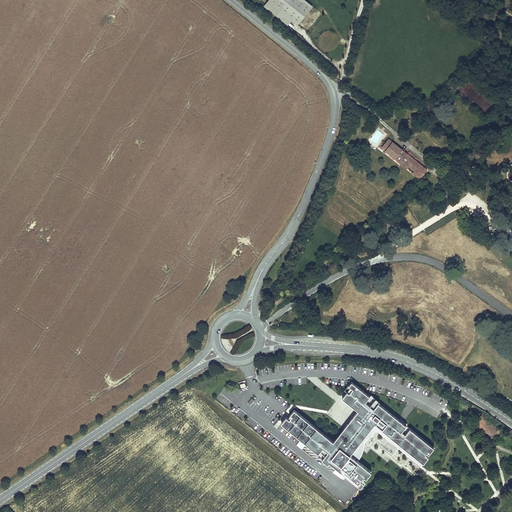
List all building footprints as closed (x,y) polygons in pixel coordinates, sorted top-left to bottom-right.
[(321,12),(306,0),(271,0),(271,1),(293,19),(300,25),(306,30),(321,12)] [(289,24),(293,19),(271,1),(267,6),(289,24)] [(428,171),(389,140),(382,149),(401,165),(404,162),(411,168),(417,173),(415,175),(421,180),(428,171)] [(404,162),(401,165),(401,166),(408,171),(411,168),(404,162)] [(354,384),(343,398),(356,408),(373,422),(424,461),(435,447),(354,384)] [(294,408),(282,423),(359,484),(371,469),(349,452),(332,439),(294,408)] [(356,408),(332,439),(349,452),(373,422),(356,408)] [(495,441),(500,435),(496,432),(498,430),(481,415),(474,422),(495,441)]
